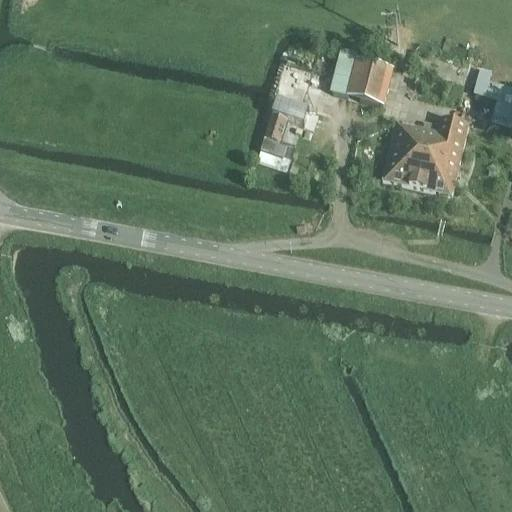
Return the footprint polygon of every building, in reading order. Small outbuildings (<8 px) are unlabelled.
[(356,66),(347,101),(383,110),(391,75),(356,66)] [(511,82),(490,77),(484,98),(497,102),(491,125),(511,131),(511,82)] [(272,118),(261,154),(284,161),(288,150),(280,147),(287,123),(296,126),(300,110),(277,102),(272,118)] [(436,135),(397,126),(383,184),(452,200),(457,176),(459,168),(469,129),(439,122),(436,135)] [(466,169),(459,168),(457,176),(464,178),(466,169)]
